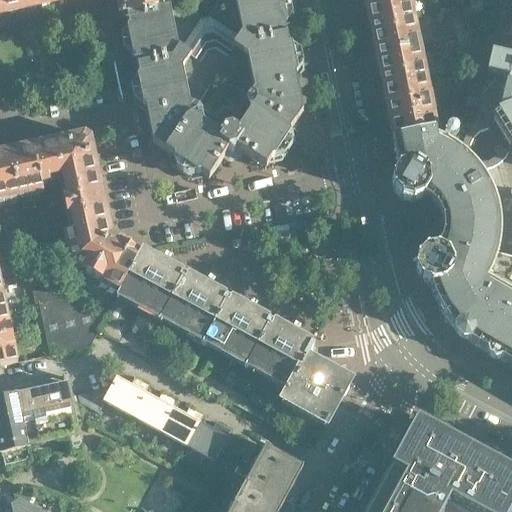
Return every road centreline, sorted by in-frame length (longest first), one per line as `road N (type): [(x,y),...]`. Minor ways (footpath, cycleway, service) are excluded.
road 1 (residential): [(344,179),(145,220),(118,107),(0,133)]
road 2 (residential): [(330,472),(122,361),(0,385)]
road 3 (tertiary): [(344,179),(378,343),(393,370)]
road 4 (tertiary): [(422,360),(388,301),(362,175)]
road 5 (tertiary): [(307,0),(344,179)]
road 6 (tertiary): [(362,175),(326,0)]
road 7 (residential): [(350,511),(417,386)]
road 8 (residential): [(330,472),(393,370)]
